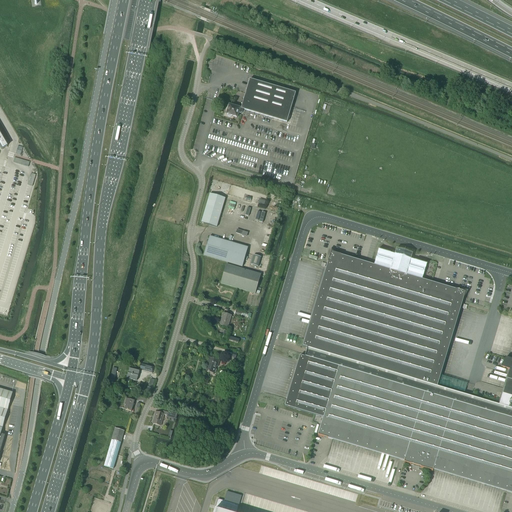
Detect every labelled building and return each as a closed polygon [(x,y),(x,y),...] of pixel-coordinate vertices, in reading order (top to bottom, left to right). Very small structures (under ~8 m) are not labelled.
[(247,79),(239,107),(244,109),(243,110),(287,123),(295,93),(247,79)] [(244,109),(239,107),(235,106),(235,107),(228,105),(226,110),(227,111),(226,115),(227,115),(226,117),(231,118),(231,117),(236,118),(237,114),(242,115),(243,110),(244,109)] [(210,194),(201,223),(217,227),(225,198),(210,194)] [(249,248),(232,243),(210,236),(204,256),(243,268),(249,248)] [(437,387),(437,386),(460,309),(462,302),(465,292),(455,289),(454,290),(422,281),(427,264),(378,249),(378,250),(373,266),(340,256),(341,255),(330,252),(302,346),(306,347),(437,387)] [(258,267),(261,258),(254,256),(251,265),(258,267)] [(261,276),(226,266),(220,285),(255,295),(261,276)] [(227,327),(231,316),(223,314),(220,325),(227,327)] [(511,409),(499,405),(437,387),(306,347),(305,347),(307,348),(304,357),(338,367),(511,418),(511,409)] [(338,367),(304,357),(300,356),(285,406),(323,418),(338,367)] [(218,367),(220,361),(209,358),(208,362),(210,363),(207,371),(215,374),(217,367),(218,367)] [(511,380),(511,359),(505,358),(501,367),(509,370),(506,379),(511,380)] [(154,368),(142,364),(140,369),(144,370),(144,371),(152,373),(154,368)] [(511,418),(338,367),(323,418),(318,435),(328,438),(328,437),(404,460),(404,463),(433,471),(433,469),(511,492),(511,418)] [(129,369),(126,378),(136,381),(137,378),(139,378),(140,376),(138,376),(139,372),(129,369)] [(511,380),(506,379),(499,405),(511,409),(511,380)] [(0,451),(5,435),(1,434),(8,410),(13,393),(0,389),(0,451)] [(131,412),(134,401),(127,399),(124,410),(131,412)] [(164,415),(167,416),(168,413),(162,411),(161,414),(156,413),(152,424),(160,426),(164,415)] [(111,440),(121,443),(124,431),(114,429),(111,440)] [(121,443),(111,440),(103,466),(113,469),(121,443)] [(237,511),(242,496),(226,492),(224,501),(218,499),(214,511),(237,511)]
